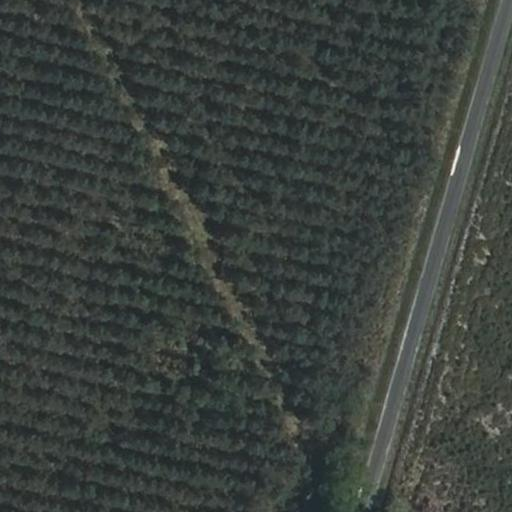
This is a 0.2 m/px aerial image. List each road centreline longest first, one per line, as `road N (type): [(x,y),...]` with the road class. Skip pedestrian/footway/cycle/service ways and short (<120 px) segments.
road 1 (track): [(346,511),(74,0)]
road 2 (residential): [(373,511),(511,21)]
